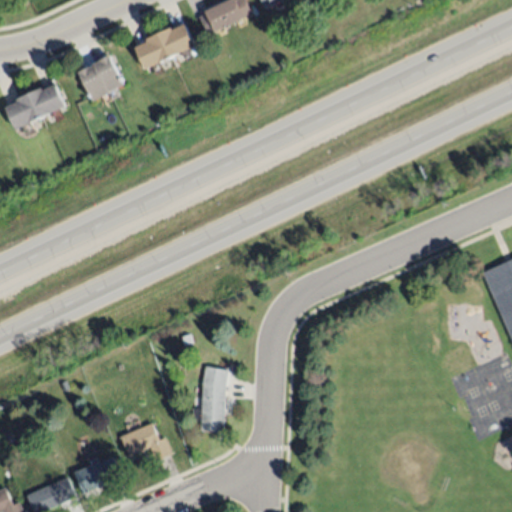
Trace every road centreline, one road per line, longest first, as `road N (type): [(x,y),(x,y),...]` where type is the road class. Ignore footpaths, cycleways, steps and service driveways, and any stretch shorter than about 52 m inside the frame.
road 1 (motorway): [(0,338),(511,93)]
road 2 (motorway): [(511,33),(0,271)]
road 3 (residential): [(323,284),(292,301),(274,328),(262,511)]
road 4 (residential): [(511,201),(323,284)]
road 5 (residential): [(0,51),(127,0)]
road 6 (residential): [(152,511),(264,464)]
